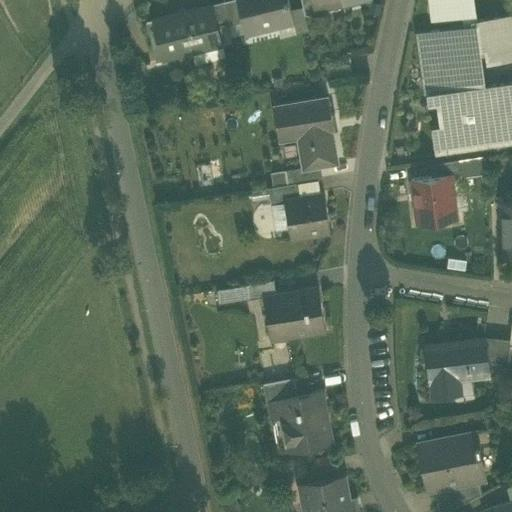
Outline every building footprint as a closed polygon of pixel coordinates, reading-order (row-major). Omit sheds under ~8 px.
[(217,25),(229,22),(223,0),(221,0),(212,2),(217,25)] [(237,0),(223,0),(229,22),(229,23),(242,19),(237,0)] [(237,0),(242,19),(245,31),(293,19),(294,19),(291,7),(289,0),(237,0)] [(301,0),(303,5),(305,13),(318,10),(317,6),(316,7),(314,0),(301,0)] [(473,20),(475,20),(472,0),(432,0),(435,17),(464,13),(466,25),(473,24),(473,20)] [(153,17),(163,57),(197,48),(196,44),(220,38),(217,25),(212,2),(153,17)] [(309,28),(305,13),(303,5),(291,7),(294,19),(293,19),(296,31),(309,28)] [(473,20),(473,24),(476,24),(479,48),(486,47),(488,61),(511,57),(511,41),(508,15),(475,20),(473,20)] [(511,81),(485,85),(479,48),(476,24),(473,24),(466,25),(420,31),(430,102),(448,99),(449,109),(441,110),(443,126),(433,127),(436,149),(511,138),(511,81)] [(196,44),(197,48),(222,43),(220,38),(196,44)] [(327,65),(329,77),(352,73),(350,61),(327,65)] [(303,165),(303,166),(320,163),(338,161),(333,130),(335,129),(329,94),(272,103),(278,138),(283,137),(283,136),(298,133),(303,165)] [(486,154),(458,158),(460,174),(476,171),(486,170),(486,154)] [(430,162),(432,176),(451,173),(451,175),(460,174),(458,158),(430,162)] [(285,167),(288,182),(298,180),(322,176),(320,163),(303,166),(303,165),(285,167)] [(487,192),(486,170),(476,171),(477,193),(487,192)] [(412,178),(418,220),(457,215),(451,175),(451,173),(432,176),(412,178)] [(301,195),(298,180),(288,182),(268,185),(271,201),(285,199),(285,197),(301,195)] [(285,199),(291,234),(331,227),(325,191),(301,195),(285,197),(285,199)] [(511,199),(500,200),(502,254),(511,253),(511,199)] [(249,281),(252,297),(264,295),(264,293),(277,291),(275,277),(249,281)] [(264,295),(271,337),(327,328),(320,284),(277,291),(264,293),(264,295)] [(427,341),(432,392),(452,391),(451,375),(462,374),(488,372),(487,363),(484,336),(427,341)] [(487,363),(507,365),(509,343),(510,340),(484,336),(487,363)] [(263,380),(267,399),(280,396),(279,395),(298,392),(294,374),(263,380)] [(451,375),(452,391),(463,390),(462,374),(451,375)] [(280,396),(289,446),(331,438),(325,405),(327,405),(324,387),(298,392),(279,395),(280,396)] [(420,438),(429,485),(435,484),(478,476),(484,474),(479,450),(481,449),(480,440),(477,441),(474,427),(420,438)] [(311,462),(314,477),(339,472),(336,457),(311,462)] [(300,479),(306,511),(351,511),(350,507),(357,506),(355,493),(348,495),(343,471),(339,472),(314,477),(300,479)] [(435,484),(441,511),(481,492),(478,476),(435,484)] [(511,511),(511,499),(482,509),(482,511),(511,511)]
